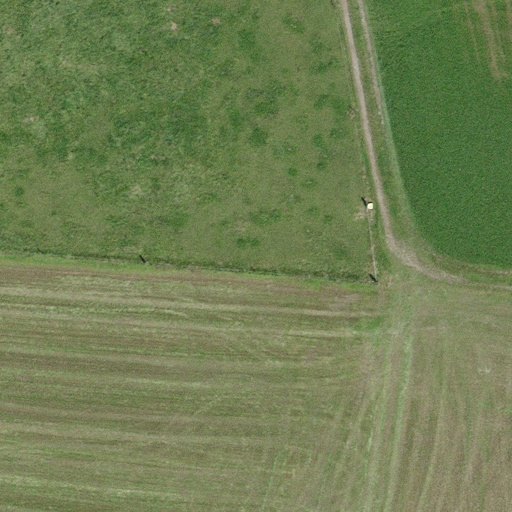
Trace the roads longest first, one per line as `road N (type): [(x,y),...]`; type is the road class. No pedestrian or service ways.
road 1 (track): [(355,0),(381,129),(402,345),(375,511)]
road 2 (track): [(389,210),(415,245),(471,266),(511,269)]
